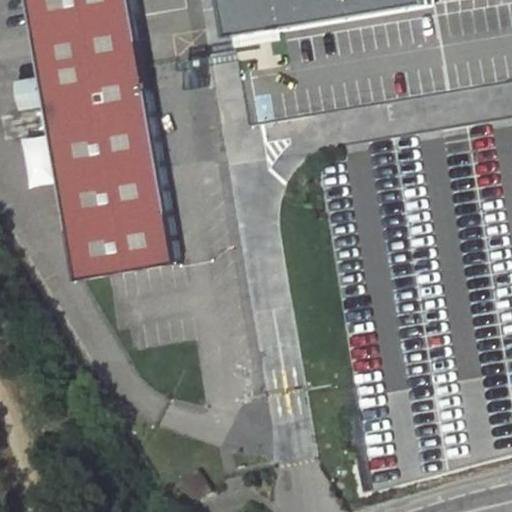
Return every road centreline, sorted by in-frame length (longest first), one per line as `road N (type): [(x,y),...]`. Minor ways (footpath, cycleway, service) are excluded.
road 1 (unknown): [(287,448),(151,397),(105,347),(0,130)]
road 2 (unknown): [(356,130),(395,390)]
road 3 (unknown): [(436,116),(473,370)]
road 4 (unknown): [(281,85),(511,45)]
